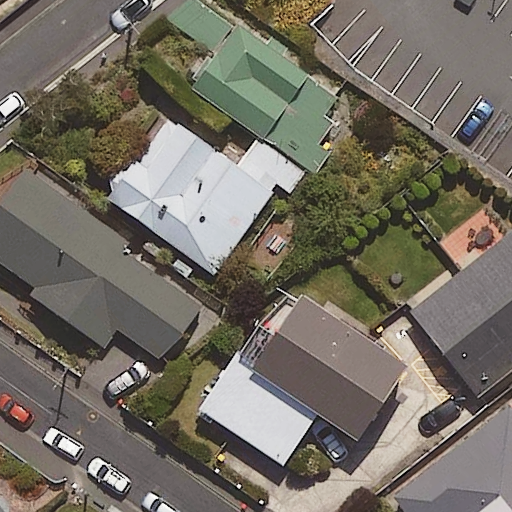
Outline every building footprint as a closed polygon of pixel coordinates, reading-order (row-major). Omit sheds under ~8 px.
[(162,38),(208,71),(189,97),(256,145),(304,179),(338,131),(324,121),(335,106),(280,67),(288,56),(271,44),(263,55),(188,1),(162,38)] [(304,179),(256,145),(234,175),(164,125),(106,205),(213,281),(279,190),(290,198),(304,179)] [(120,250),(23,180),(0,211),(0,274),(26,292),(21,299),(98,353),(114,331),(160,363),(195,313),(115,257),(120,250)] [(511,377),(511,240),(411,319),(477,404),(511,377)] [(406,383),(288,296),(200,416),(280,474),(317,424),(355,452),(406,383)] [(511,511),(511,418),(392,505),(397,511),(511,511)] [(14,511),(0,493),(0,511),(14,511)]
